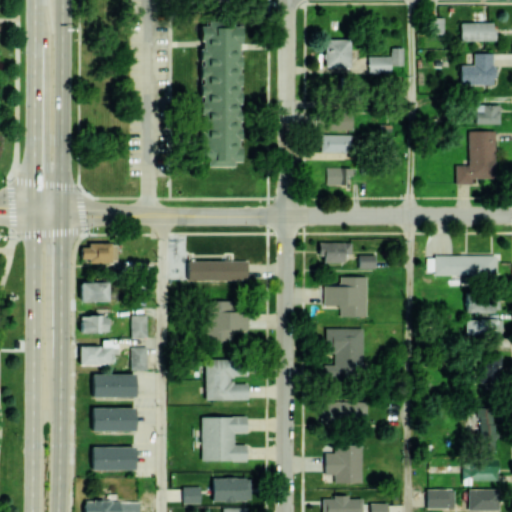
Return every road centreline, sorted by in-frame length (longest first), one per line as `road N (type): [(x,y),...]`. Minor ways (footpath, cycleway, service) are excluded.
road 1 (residential): [(162,213),(511,214)]
road 2 (secondary): [(33,210),(31,511)]
road 3 (secondary): [(57,511),(60,212)]
road 4 (residential): [(285,511),(285,214)]
road 5 (residential): [(285,214),(286,0)]
road 6 (secondary): [(60,212),(63,0)]
road 7 (secondary): [(33,0),(33,210)]
